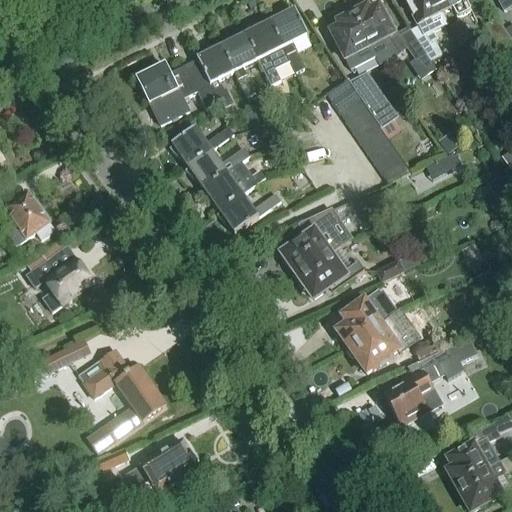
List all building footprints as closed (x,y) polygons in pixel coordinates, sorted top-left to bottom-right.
[(409,34),(427,59),(431,65),(443,59),(435,43),(439,41),(436,35),(449,28),(443,16),(434,0),(402,0),(418,30),(409,34)] [(434,0),(443,16),(453,11),(456,18),(460,19),(468,14),(469,11),(465,4),(467,3),(465,0),(434,0)] [(511,0),(495,0),(503,13),(511,8),(511,0)] [(427,59),(409,34),(400,40),(397,35),(390,21),(386,23),(377,6),(351,19),(368,51),(382,43),(395,62),(407,53),(416,66),(427,59)] [(295,14),(270,26),(290,65),(296,77),(305,72),(292,46),(307,38),(295,14)] [(356,57),(368,51),(351,19),(329,31),(347,65),(357,59),(356,57)] [(511,47),(496,22),(485,29),(501,54),(511,47)] [(449,29),(460,50),(472,44),(460,23),(449,29)] [(257,63),(271,91),(281,86),(275,73),(290,65),(270,26),(246,39),(258,63),(257,63)] [(243,71),(257,63),(258,63),(246,39),(221,51),(234,75),(247,101),(256,97),(243,71)] [(197,63),(210,89),(220,109),(222,114),(234,108),(226,93),(224,94),(219,83),(234,75),(221,51),(197,63)] [(207,116),(220,109),(210,89),(197,63),(168,78),(164,69),(137,82),(160,128),(189,113),(183,102),(197,95),(207,116)] [(348,84),(353,92),(360,102),(367,112),(374,122),(381,132),(398,121),(365,73),(347,82),(348,84)] [(332,106),(340,116),(360,102),(353,92),(332,106)] [(340,116),(346,126),(367,112),(360,102),(340,116)] [(346,126),(353,136),(374,122),(367,112),(346,126)] [(353,136),(361,147),(381,133),(381,132),(374,122),(353,136)] [(173,148),(190,171),(212,156),(212,155),(234,140),(228,131),(206,146),(196,132),(173,148)] [(361,147),(368,157),(388,143),(381,133),(361,147)] [(449,137),(438,145),(449,158),(459,150),(449,137)] [(368,157),(374,167),(395,153),(388,143),(368,157)] [(190,171),(205,193),(228,178),(228,177),(250,161),(244,153),(222,169),(212,156),(190,171)] [(374,167),(382,178),(402,163),(395,153),(374,167)] [(511,154),(503,161),(511,175),(511,154)] [(454,158),(427,172),(432,184),(460,170),(454,158)] [(411,177),(402,163),(382,178),(388,188),(411,177)] [(205,193),(221,215),(244,200),(244,199),(266,183),(261,176),(238,192),(228,178),(205,193)] [(8,213),(16,224),(6,231),(20,251),(40,237),(44,243),(56,234),(52,229),(53,228),(31,197),(8,213)] [(254,214),(244,200),(221,215),(237,238),(282,206),(276,198),(254,214)] [(309,238),(282,257),(284,260),(283,263),(287,270),(291,270),(299,280),(338,252),(352,242),(331,212),(301,226),(309,238)] [(299,281),(298,285),(303,292),(307,292),(314,301),(328,291),(333,297),(356,280),(364,274),(357,265),(350,270),(338,252),(299,280),(299,281)] [(28,270),(32,276),(47,265),(42,259),(28,270)] [(399,265),(376,276),(382,289),(405,278),(405,277),(420,270),(415,259),(399,266),(399,265)] [(55,296),(49,300),(59,314),(65,309),(66,310),(96,288),(79,265),(59,279),(50,266),(30,281),(38,292),(47,285),(55,296)] [(349,350),(348,351),(381,328),(369,313),(384,302),(378,294),(343,320),(348,328),(338,335),(349,350)] [(381,328),(348,351),(347,356),(351,362),(356,361),(367,377),(413,344),(407,337),(394,346),(381,328)] [(402,390),(384,400),(400,430),(441,407),(429,386),(444,377),(447,384),(464,374),(460,367),(477,359),(470,342),(453,352),(432,362),(435,367),(400,387),(402,390)] [(438,342),(413,353),(419,365),(443,354),(438,342)] [(130,376),(115,354),(99,365),(79,379),(84,387),(82,388),(93,403),(115,387),(132,412),(104,432),(87,443),(98,459),(114,447),(167,410),(139,370),(130,376)] [(65,355),(51,362),(57,374),(71,367),(65,355)] [(479,444),(448,461),(454,471),(449,474),(458,489),(490,471),(499,466),(487,445),(501,439),(500,437),(511,431),(511,424),(510,420),(475,436),(479,444)] [(199,472),(183,444),(125,478),(134,492),(149,483),(157,497),(199,472)] [(124,451),(94,465),(100,477),(130,464),(124,451)] [(490,471),(458,489),(470,511),(478,511),(503,498),(502,497),(510,493),(503,479),(511,473),(511,463),(510,460),(499,466),(490,471)]
